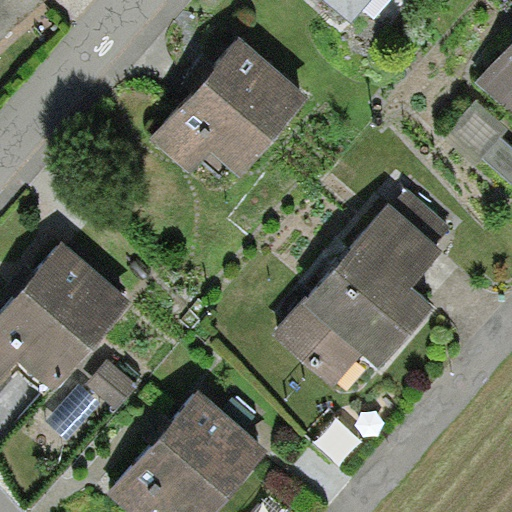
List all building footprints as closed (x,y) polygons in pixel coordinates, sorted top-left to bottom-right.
[(302,0),(335,28),(359,0),(302,0)] [(249,32),(157,133),(193,165),(218,139),(243,161),(310,87),(249,32)] [(511,42),(469,92),(511,129),(511,42)] [(380,224),(270,340),(319,386),(347,357),(364,373),(422,312),(395,286),(419,260),(380,224)] [(51,260),(0,317),(0,379),(8,370),(42,399),(114,315),(51,260)] [(186,410),(99,504),(108,511),(205,511),(247,467),(186,410)]
